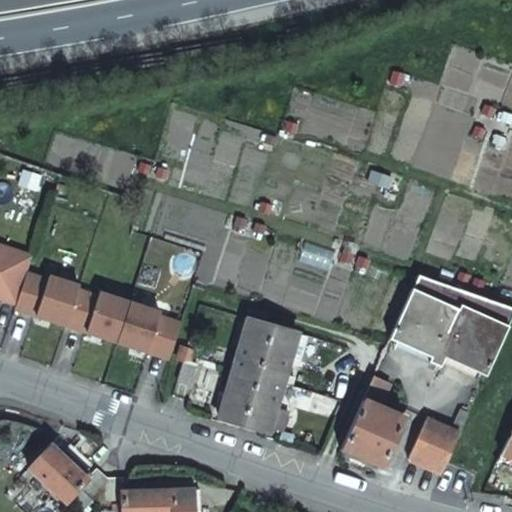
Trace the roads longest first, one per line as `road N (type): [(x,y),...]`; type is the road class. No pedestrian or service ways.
road 1 (residential): [(414,511),(0,378)]
road 2 (trunk): [(0,40),(208,0)]
